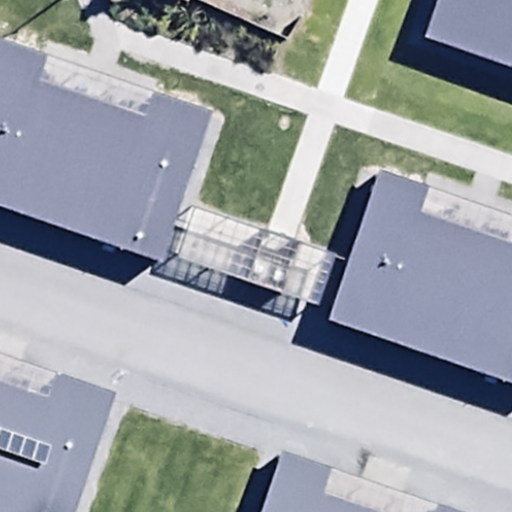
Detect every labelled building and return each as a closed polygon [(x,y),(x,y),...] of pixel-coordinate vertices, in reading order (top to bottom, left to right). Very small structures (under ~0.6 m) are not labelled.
[(151,0),(181,16),(187,0),(151,0)] [(400,0),(299,0),(297,6),(384,41),(400,0)] [(0,316),(74,352),(133,230),(8,169),(0,185),(0,316)] [(70,511),(109,397),(0,360),(0,511),(70,511)] [(457,511),(288,456),(269,511),(457,511)]
